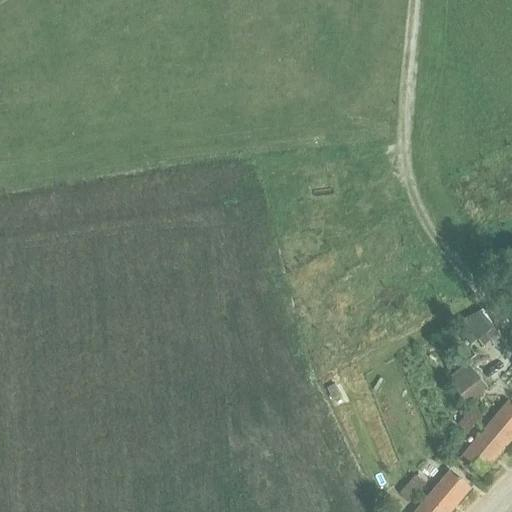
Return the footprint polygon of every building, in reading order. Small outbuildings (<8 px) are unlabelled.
[(489,323),(472,335),(481,347),(497,334),(489,323)] [(442,331),(431,337),(435,345),(446,340),(442,331)] [(448,376),(462,408),(485,388),(464,363),(448,376)] [(333,384),(325,388),(331,400),(339,396),(333,384)] [(511,405),(509,403),(485,431),(504,448),(511,438),(511,405)] [(472,405),(465,414),(475,423),(483,414),(472,405)] [(475,423),(465,414),(457,424),(468,432),(475,423)] [(504,448),(485,431),(461,460),(480,476),(504,448)] [(450,473),(426,501),(438,511),(450,511),(469,489),(450,473)] [(414,475),(406,484),(417,493),(425,484),(414,475)] [(417,493),(406,484),(399,493),(409,502),(417,493)] [(438,511),(426,501),(417,511),(438,511)]
